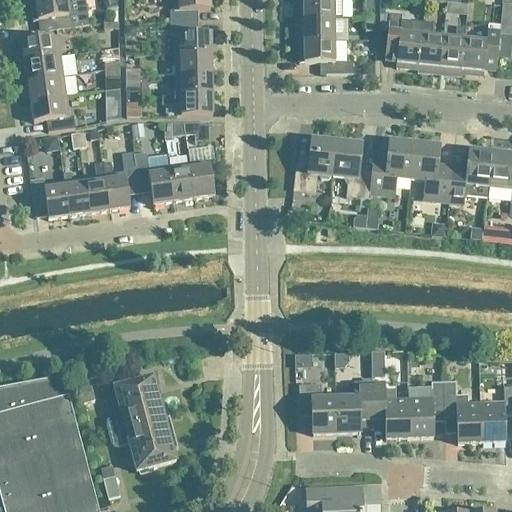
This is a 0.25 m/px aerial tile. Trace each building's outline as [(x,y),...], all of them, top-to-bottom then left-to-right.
[(48,0),(29,3),(32,24),(59,20),(61,31),(88,27),(87,15),(85,6),(84,0),(48,0)] [(208,0),(158,0),(159,1),(173,1),(173,12),(169,12),(169,25),(197,24),(196,13),(209,12),(208,0)] [(341,0),(311,0),(295,0),(295,22),(333,21),(341,21),(341,0)] [(372,0),(363,0),(364,12),(373,12),(372,0)] [(389,16),(386,43),(384,61),(396,63),(395,70),(416,72),(416,75),(417,75),(422,24),(400,22),(401,17),(389,16)] [(333,21),(295,22),(296,43),(333,43),(333,21)] [(373,33),(373,21),(364,21),(364,33),(373,33)] [(197,35),(197,24),(169,25),(169,37),(174,37),(174,57),(210,56),(210,35),(197,35)] [(422,24),(417,75),(438,77),(442,39),(431,38),(432,25),(422,24)] [(464,42),(460,79),(461,77),(482,79),(483,73),(494,74),(499,27),(487,26),(485,44),(464,42)] [(442,39),(438,77),(460,79),(464,42),(465,30),(455,29),(454,41),(442,39)] [(23,64),(59,58),(56,38),(20,43),(23,64)] [(333,64),(333,43),(296,43),(296,44),(298,44),(298,66),(324,65),(324,77),(352,76),(352,64),(333,64)] [(211,76),(210,56),(174,57),(175,77),(211,76)] [(59,58),(23,64),(26,84),(62,78),(59,58)] [(119,78),(118,72),(104,72),(104,93),(119,91),(119,78)] [(211,76),(175,77),(175,98),(211,97),(211,76)] [(62,78),(26,84),(29,104),(65,99),(62,78)] [(139,78),(125,78),(125,85),(125,95),(140,94),(140,85),(139,85),(139,78)] [(175,98),(161,99),(162,108),(175,107),(176,119),(212,118),(211,97),(175,98)] [(68,119),(65,99),(29,104),(32,125),(45,123),(47,135),(74,131),(72,118),(68,119)] [(140,120),(140,113),(140,105),(125,105),(126,120),(140,120)] [(208,144),(208,125),(182,125),(184,137),(194,137),(194,144),(208,144)] [(83,135),(77,136),(79,151),(85,150),(83,135)] [(77,136),(70,137),(72,152),(79,151),(77,136)] [(295,166),(292,194),(314,196),(316,177),(317,177),(319,181),(327,181),(329,179),(332,179),(335,144),(310,142),(308,168),(295,166)] [(360,147),(335,144),(332,179),(347,181),(345,200),(367,202),(368,196),(370,174),(358,173),(360,147)] [(372,161),(370,174),(368,196),(393,199),(395,181),(410,182),(413,146),(388,144),(386,162),(372,161)] [(438,149),(413,146),(410,182),(424,184),(422,202),(448,205),(449,200),(451,176),(452,169),(437,167),(438,149)] [(449,200),(448,205),(462,206),(463,202),(463,198),(472,199),(486,200),(488,190),(491,155),(468,152),(465,178),(451,176),(449,200)] [(148,172),(147,167),(145,155),(133,157),(135,169),(138,196),(150,195),(151,207),(172,204),(167,169),(148,172)] [(511,156),(491,155),(488,190),(511,192),(509,207),(511,206),(511,156)] [(214,162),(208,163),(188,166),(193,202),(213,199),(210,178),(216,177),(214,162)] [(110,165),(102,166),(108,213),(129,211),(127,198),(138,196),(135,169),(122,171),(123,175),(112,177),(110,165)] [(95,179),(83,181),(88,216),(108,213),(102,166),(93,167),(95,179)] [(188,166),(167,169),(172,204),(193,202),(188,166)] [(83,181),(63,184),(68,219),(88,216),(83,181)] [(42,182),(30,183),(35,220),(46,219),(47,222),(68,219),(63,184),(43,186),(42,182)] [(511,241),(511,227),(478,227),(478,241),(511,241)] [(62,378),(0,389),(0,501),(2,508),(3,510),(3,511),(97,511),(67,397),(62,378)] [(106,423),(105,427),(107,435),(124,431),(164,420),(153,378),(113,389),(120,417),(109,420),(106,423)] [(82,406),(94,402),(88,383),(77,386),(82,406)] [(347,400),(334,401),(335,437),(359,436),(359,424),(372,424),(371,416),(371,411),(370,387),(370,385),(347,386),(347,400)] [(443,413),(443,391),(443,385),(430,385),(431,401),(407,402),(408,442),(432,441),(431,414),(443,413)] [(335,437),(334,401),(320,401),(320,387),(298,388),(298,413),(310,413),(311,438),(335,437)] [(383,387),(370,387),(371,411),(371,416),(372,424),(384,423),(384,443),(408,442),(407,402),(384,403),(383,387)] [(511,417),(511,388),(502,389),(503,405),(479,406),(480,446),(504,445),(503,418),(511,417)] [(455,391),(443,391),(443,413),(444,420),(455,419),(456,447),(480,446),(479,406),(455,407),(455,391)] [(124,431),(107,435),(110,445),(113,448),(117,449),(128,446),(135,474),(175,463),(172,453),(177,452),(168,419),(164,420),(124,431)] [(114,478),(102,482),(108,501),(119,498),(114,478)] [(361,511),(360,490),(305,492),(306,511),(361,511)]
